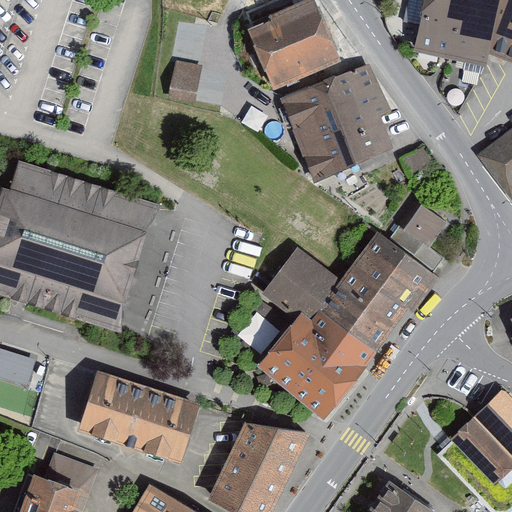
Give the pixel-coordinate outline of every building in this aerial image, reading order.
[(265,0),(255,0),(235,9),(268,83),(332,54),(308,0),(291,0),(269,10),(265,0)] [(511,0),(422,0),(413,47),(486,63),(487,58),(489,50),(511,57),(511,0)] [(200,62),(173,57),(166,94),(193,99),(200,62)] [(368,60),(281,95),(316,180),(391,150),(378,116),(389,111),(368,60)] [(511,195),(511,126),(478,155),(511,195)] [(425,144),(401,156),(411,176),(435,164),(425,144)] [(159,200),(16,154),(6,183),(0,181),(0,294),(117,332),(159,200)] [(421,201),(403,226),(429,246),(448,221),(421,201)] [(339,276),(298,244),(261,290),(293,315),(256,362),(323,414),(409,306),(413,309),(440,275),(377,227),(339,276)] [(0,373),(29,382),(36,357),(0,345),(0,373)] [(200,400),(97,368),(78,427),(182,460),(198,407),(200,400)] [(511,401),(499,388),(448,436),(452,440),(495,485),(511,469),(511,401)] [(269,511),(311,428),(246,418),(209,494),(245,511),(269,511)] [(511,469),(495,485),(452,440),(447,445),(438,454),(495,511),(501,510),(511,509),(511,508),(511,469)] [(47,471),(34,467),(18,511),(82,511),(98,467),(54,452),(47,471)] [(442,511),(389,476),(364,511),(442,511)] [(201,511),(153,483),(135,511),(201,511)]
